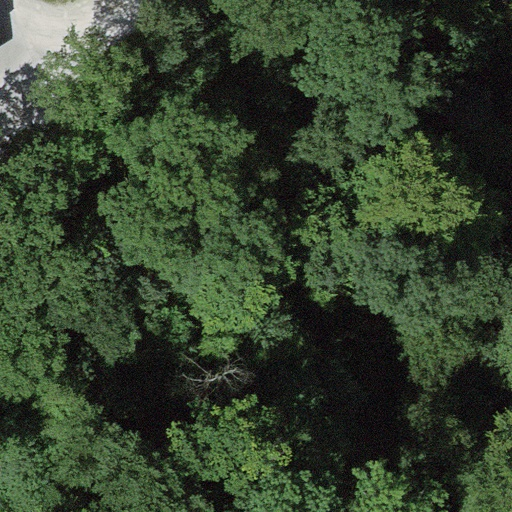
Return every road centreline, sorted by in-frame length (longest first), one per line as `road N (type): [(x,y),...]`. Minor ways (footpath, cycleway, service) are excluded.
road 1 (residential): [(0,161),(36,115),(38,63),(0,9)]
road 2 (track): [(163,0),(36,115)]
